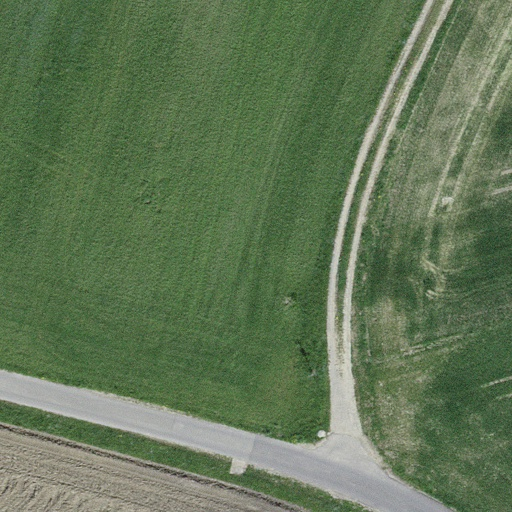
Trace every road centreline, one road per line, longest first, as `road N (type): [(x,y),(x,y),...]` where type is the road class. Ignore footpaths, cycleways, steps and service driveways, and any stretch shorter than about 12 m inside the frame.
road 1 (track): [(350,475),(335,296),(383,127),(440,0)]
road 2 (track): [(0,385),(350,475),(426,511)]
